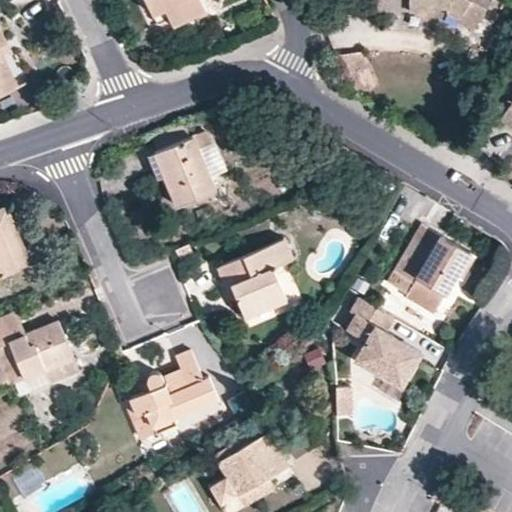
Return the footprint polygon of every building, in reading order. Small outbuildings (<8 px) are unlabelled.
[(206,9),(201,0),(147,0),(158,22),(170,17),(165,7),(178,1),(187,18),(206,9)] [(490,0),(376,0),(377,8),(411,7),(426,17),(435,5),(435,0),(446,0),(447,4),(448,11),(474,27),(490,0)] [(187,18),(178,1),(165,7),(170,17),(173,25),(187,18)] [(0,94),(19,86),(5,56),(0,46),(0,45),(8,42),(0,25),(0,94)] [(10,41),(8,42),(0,45),(0,46),(5,56),(15,52),(10,41)] [(377,83),(363,52),(334,55),(352,94),(353,94),(377,83)] [(511,101),(501,116),(511,123),(511,101)] [(216,189),(199,148),(210,143),(205,130),(190,136),(183,121),(152,135),(158,149),(154,151),(177,205),(216,189)] [(31,261),(6,206),(0,208),(0,224),(18,267),(31,261)] [(464,271),(475,253),(423,223),(388,282),(408,293),(407,295),(435,311),(456,275),(460,268),(464,271)] [(0,275),(18,267),(0,224),(0,275)] [(287,298),(273,267),(294,258),(285,237),(217,266),(225,285),(231,282),(238,298),(245,316),(287,298)] [(460,278),(464,271),(460,268),(456,275),(460,278)] [(238,298),(231,282),(225,285),(232,300),(238,298)] [(385,330),(393,317),(359,297),(351,311),(356,314),(347,329),(367,341),(356,358),(402,385),(422,352),(385,330)] [(79,370),(59,321),(25,335),(16,311),(0,317),(0,383),(7,381),(8,383),(11,382),(45,368),(51,383),(79,370)] [(326,363),(319,347),(304,354),(311,370),(326,363)] [(173,416),(218,397),(209,375),(203,377),(192,350),(176,356),(182,369),(163,377),(161,372),(158,371),(153,371),(151,372),(147,376),(147,379),(148,381),(151,388),(143,391),(131,396),(138,413),(146,410),(155,432),(176,423),(173,416)] [(51,383),(45,368),(11,382),(18,397),(51,383)] [(151,388),(148,381),(140,384),(143,391),(151,388)] [(352,396),(352,385),(336,386),(337,397),(352,396)] [(254,407),(245,390),(228,399),(237,417),(254,407)] [(352,413),(352,396),(337,397),(337,413),(352,413)] [(155,432),(146,410),(138,413),(137,414),(130,397),(126,398),(143,437),(155,432)] [(289,467),(269,432),(236,451),(232,444),(214,454),(226,475),(210,485),(221,503),(237,493),(239,496),(270,478),(289,467)] [(244,505),(275,487),(270,478),(239,496),(244,505)]
